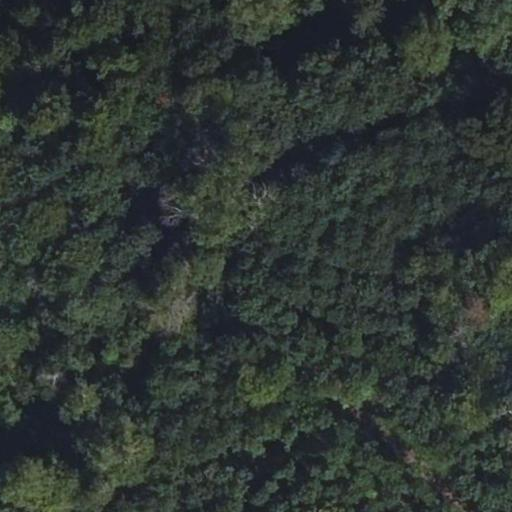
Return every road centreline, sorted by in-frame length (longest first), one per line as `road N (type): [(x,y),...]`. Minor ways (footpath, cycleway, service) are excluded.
road 1 (track): [(0,157),(117,205),(170,274),(453,511)]
road 2 (track): [(0,305),(117,205),(265,150),(511,81)]
